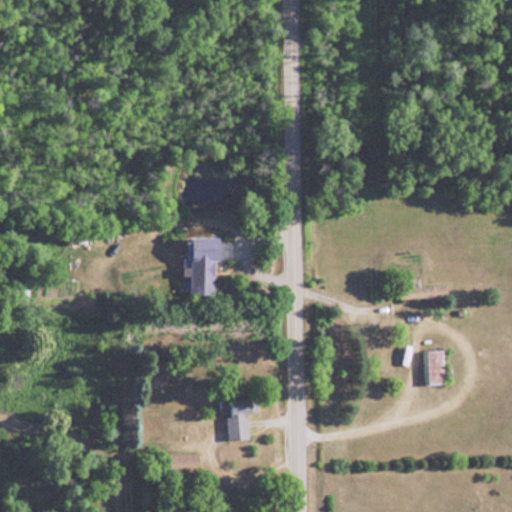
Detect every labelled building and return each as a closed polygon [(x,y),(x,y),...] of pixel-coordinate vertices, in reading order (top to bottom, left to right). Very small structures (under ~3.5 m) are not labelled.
[(194,237),(193,275),(203,275),(203,269),(214,270),(214,261),(224,261),(224,247),(236,247),(237,238),(194,237)] [(441,301),(441,287),(400,287),(400,301),(441,301)] [(447,384),(447,350),(423,350),(423,384),(447,384)] [(250,438),(248,412),(259,411),(258,398),(227,401),(231,440),(250,438)] [(168,454),(168,471),(201,471),(201,454),(168,454)]
